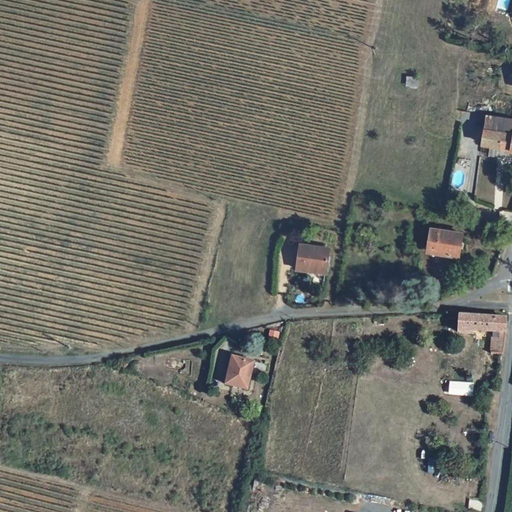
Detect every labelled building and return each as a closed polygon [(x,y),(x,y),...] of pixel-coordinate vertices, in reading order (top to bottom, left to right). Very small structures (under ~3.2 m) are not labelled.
[(511,109),(489,106),(483,138),(511,143),(511,109)] [(459,228),(428,222),(424,248),(455,254),(459,228)] [(324,235),(295,231),(291,255),(303,257),(303,254),(320,257),(324,235)] [(503,318),(459,315),(458,337),(469,338),(469,333),(487,334),(486,351),(501,352),(503,318)] [(254,362),(233,356),(226,384),(247,390),(254,362)] [(445,393),(471,394),(471,384),(445,383),(445,393)]
